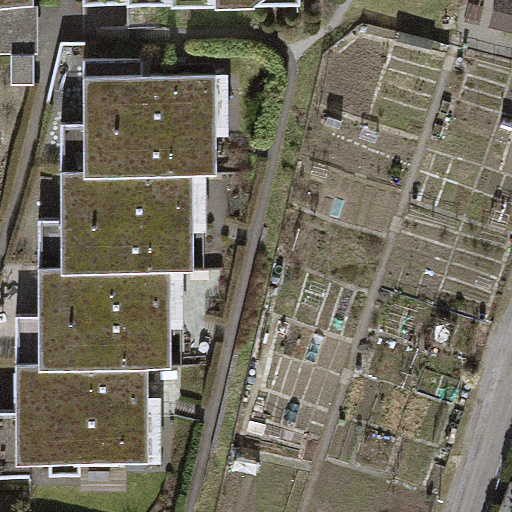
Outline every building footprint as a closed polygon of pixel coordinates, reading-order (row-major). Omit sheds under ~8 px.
[(511,0),(498,0),(493,24),(511,28),(511,0)] [(12,81),(34,81),(34,51),(12,51),(12,81)] [(61,165),(61,174),(193,173),(217,172),(216,73),(142,74),(142,58),(84,59),(84,122),(61,122),(61,165)] [(39,218),(39,269),(171,269),(193,268),(193,173),(61,174),(61,218),(39,218)] [(16,313),(16,365),(148,364),(171,364),(171,269),(39,269),(39,313),(16,313)] [(0,476),(51,476),(51,461),(148,461),(148,364),(16,365),(16,410),(0,409),(0,476)]
